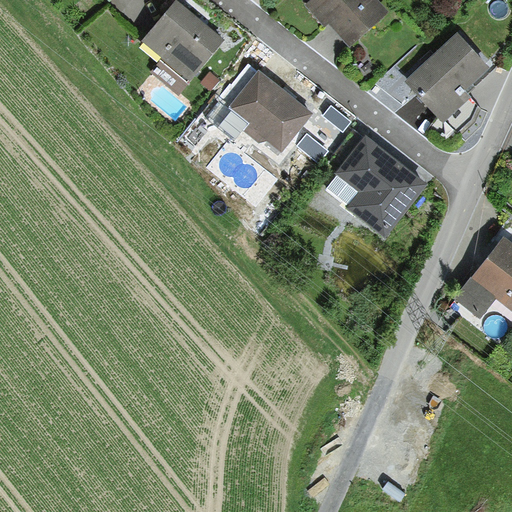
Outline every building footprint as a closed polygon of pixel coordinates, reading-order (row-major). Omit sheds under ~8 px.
[(314,0),(306,7),(325,30),(330,26),(349,48),(386,15),(373,0),(314,0)] [(177,3),(141,45),(161,62),(152,73),(179,96),(224,44),(220,39),(177,3)] [(491,72),(458,37),(432,60),(407,84),(444,124),(469,101),(464,96),(491,72)] [(259,73),(228,112),(243,124),(243,131),(260,146),(268,143),(282,154),(313,117),(291,99),(259,73)] [(366,139),(336,176),(359,194),(347,208),(385,241),(427,188),(393,161),(366,139)] [(511,246),(505,240),(457,301),(481,320),(496,301),(511,313),(511,246)]
